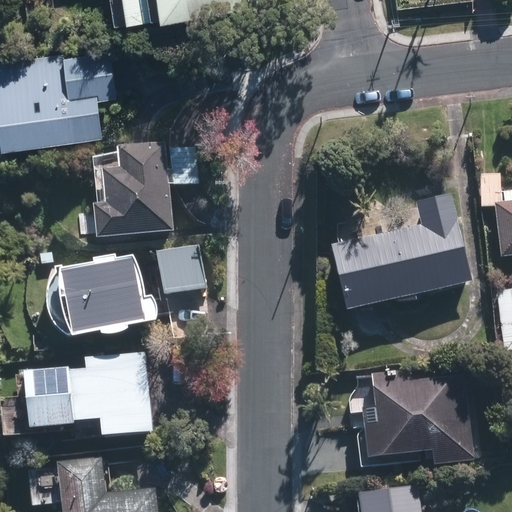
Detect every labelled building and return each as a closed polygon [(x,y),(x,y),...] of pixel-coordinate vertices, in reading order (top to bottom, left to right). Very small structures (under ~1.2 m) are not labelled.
[(261,4),(260,0),(151,0),(156,22),(261,4)] [(108,60),(94,62),(92,49),(0,58),(0,150),(102,139),(98,97),(113,95),(108,60)] [(91,209),(94,243),(172,236),(163,147),(116,151),(118,173),(101,174),(104,208),(91,209)] [(481,209),(496,210),(502,259),(511,258),(511,194),(504,195),(505,206),(501,206),(503,175),(483,174),(481,209)] [(421,227),(330,248),(345,313),(471,283),(450,197),(415,205),(421,227)] [(199,247),(154,257),(165,303),(209,293),(199,247)] [(90,268),(63,273),(62,270),(54,271),(49,282),(46,290),(44,305),(47,320),(56,332),(62,337),(69,341),(98,336),(99,339),(107,340),(115,339),(121,337),(126,334),(127,331),(154,326),(156,319),(156,313),(155,307),(151,301),(143,302),(141,287),(137,272),(131,260),(114,264),(113,259),(90,264),(90,268)] [(511,290),(496,292),(503,352),(511,350),(511,290)] [(83,373),(18,377),(25,436),(71,431),(71,428),(97,425),(98,440),(153,434),(145,354),(82,361),(83,373)] [(474,463),(464,376),(437,379),(438,365),(371,374),(370,386),(358,388),(366,463),(431,457),(432,468),(474,463)] [(159,511),(157,491),(105,498),(100,461),(56,466),(60,511),(159,511)] [(418,511),(415,490),(357,498),(358,511),(418,511)]
